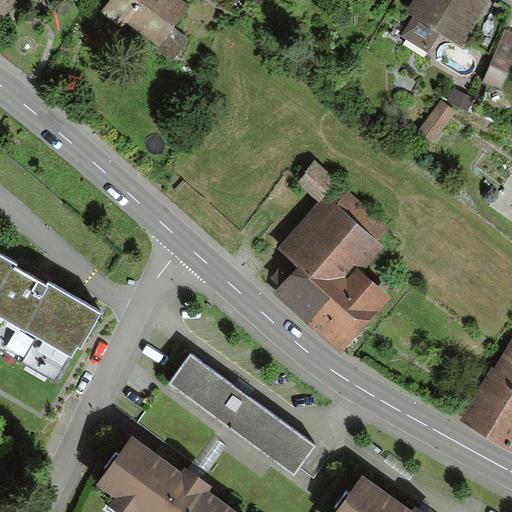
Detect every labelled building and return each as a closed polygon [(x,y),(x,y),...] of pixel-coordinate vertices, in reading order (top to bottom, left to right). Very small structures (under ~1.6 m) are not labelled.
[(0,0),(0,18),(1,19),(13,0),(0,0)] [(178,0),(113,0),(104,12),(173,64),(192,40),(176,29),(191,10),(178,0)] [(440,35),(462,48),(487,7),(476,0),(410,0),(419,5),(399,36),(428,54),(440,35)] [(511,62),(511,37),(505,34),(484,84),(500,91),(511,62)] [(453,91),(448,102),(468,111),(473,100),(453,91)] [(456,114),(441,103),(419,134),(434,144),(456,114)] [(337,184),(317,165),(298,184),(318,204),(337,184)] [(277,296),(342,352),(387,300),(362,278),(387,251),(377,242),(389,228),(347,191),(336,204),(326,196),(277,251),(288,260),(271,279),(283,290),(277,296)] [(83,348),(102,315),(51,285),(48,290),(33,281),(13,269),(15,266),(0,257),(0,315),(74,357),(80,347),(83,348)] [(511,343),(463,425),(511,454),(511,343)] [(192,356),(171,385),(294,475),(315,447),(240,391),(192,356)] [(134,440),(96,491),(115,505),(110,511),(228,511),(209,498),(214,492),(193,476),(185,471),(182,476),(134,440)] [(219,441),(201,466),(209,472),(227,447),(219,441)] [(391,454),(385,462),(409,480),(415,471),(391,454)] [(407,511),(365,480),(339,511),(407,511)]
